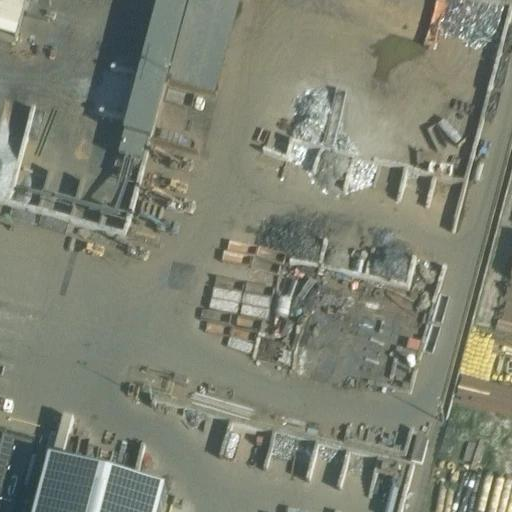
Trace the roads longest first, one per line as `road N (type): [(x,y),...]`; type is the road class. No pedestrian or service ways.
road 1 (unknown): [(511,71),(431,376),(412,404),(325,382),(117,305)]
road 2 (unknown): [(117,305),(230,118),(271,0)]
road 3 (unknown): [(66,289),(49,334),(52,350),(90,390),(161,432),(181,455),(177,511)]
